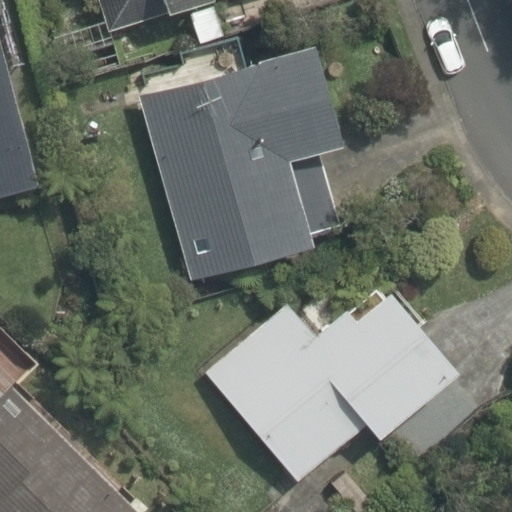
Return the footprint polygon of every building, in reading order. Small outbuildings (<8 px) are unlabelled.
[(75,0),(79,9),(35,22),(53,85),(118,66),(107,27),(203,0),(75,0)] [(291,34),(122,84),(178,277),(290,244),(263,149),(320,132),(291,34)] [(0,125),(0,181),(15,177),(0,125)] [(272,292),(191,361),(287,474),(348,422),(353,427),(431,360),(353,269),(295,318),(272,292)] [(113,511),(0,385),(0,511),(113,511)]
